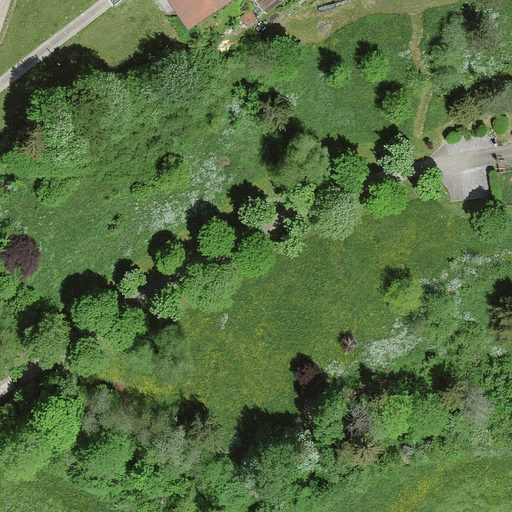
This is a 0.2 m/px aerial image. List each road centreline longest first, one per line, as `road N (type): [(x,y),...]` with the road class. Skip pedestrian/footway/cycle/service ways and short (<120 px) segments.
road 1 (unclassified): [(0,387),(239,244),(417,170),(511,149)]
road 2 (unclassified): [(0,80),(107,0)]
